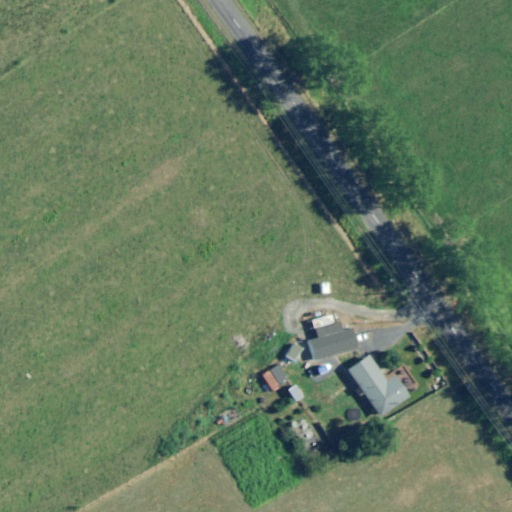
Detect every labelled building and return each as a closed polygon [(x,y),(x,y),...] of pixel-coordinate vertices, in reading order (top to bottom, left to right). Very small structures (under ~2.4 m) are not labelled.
[(329,325),(327,316),(311,320),(316,339),(308,341),(313,360),(356,348),(351,330),(341,333),(338,322),(329,325)] [(299,350),(291,346),(285,357),(293,362),(299,350)] [(384,380),(367,356),(346,370),(378,416),(407,396),(392,375),(384,380)] [(275,366),(268,371),(277,384),(284,379),(275,366)] [(331,419),(328,420),(327,421),(326,423),(326,424),(325,425),(325,427),(325,429),(326,430),(326,431),(327,433),(328,434),(330,435),(331,435),(333,436),(334,436),(336,436),(337,435),(339,435),(340,434),(341,433),(342,431),(343,430),(343,428),(343,427),(343,425),(342,424),(342,422),(341,421),(340,420),(338,419),(337,419),(336,418),(334,418),(332,418),(331,419)]
